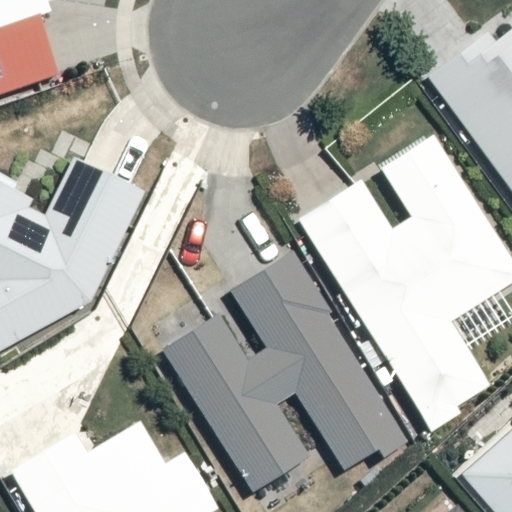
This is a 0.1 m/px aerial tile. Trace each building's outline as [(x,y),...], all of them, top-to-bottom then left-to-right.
[(0,0),(0,93),(67,68),(47,17),(60,12),(55,0),(0,0)] [(511,6),(416,79),(511,204),(511,6)] [(357,180),(291,222),(427,434),(459,414),(455,409),(489,387),(450,326),(511,286),(511,266),(429,136),(374,171),(406,220),(389,230),(357,180)] [(0,351),(89,304),(141,196),(71,163),(41,224),(1,205),(8,189),(0,184),(0,351)] [(214,320),(160,354),(250,492),(302,458),(269,408),(293,393),(344,471),(401,435),(324,318),(330,315),(289,252),(223,295),(260,352),(243,363),(214,320)] [(71,438),(6,475),(27,511),(214,511),(180,454),(158,467),(135,427),(82,457),(71,438)] [(511,511),(511,434),(460,480),(488,511),(511,511)]
